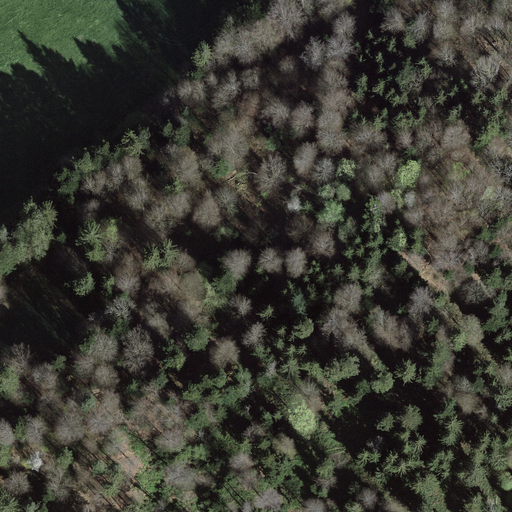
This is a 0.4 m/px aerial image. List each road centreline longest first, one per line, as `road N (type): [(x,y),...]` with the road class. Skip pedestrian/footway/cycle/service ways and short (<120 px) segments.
road 1 (track): [(0,384),(96,337),(165,331),(219,340),(300,370),(387,416),(463,511)]
road 2 (track): [(511,178),(505,162),(476,141),(350,141),(314,160),(282,229),(273,285),(257,315),(219,340)]
road 3 (track): [(0,236),(140,123),(208,57),(228,15),(259,0)]
